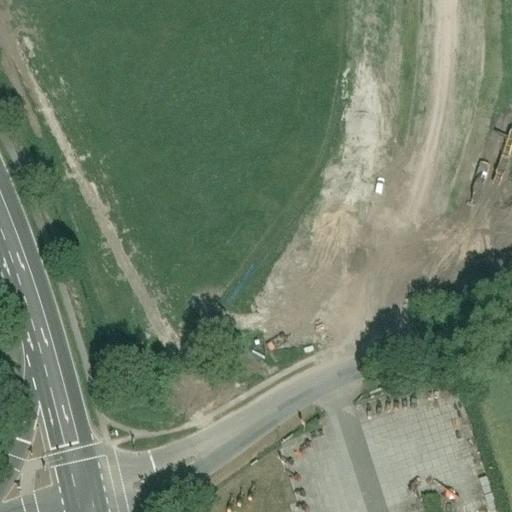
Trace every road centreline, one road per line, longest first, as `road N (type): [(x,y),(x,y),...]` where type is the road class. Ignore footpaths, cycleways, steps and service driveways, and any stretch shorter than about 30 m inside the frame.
road 1 (unclassified): [(442,0),(441,103),(337,372)]
road 2 (unclassified): [(89,510),(201,455),(337,372)]
road 3 (primary): [(89,510),(42,335)]
road 4 (unclassified): [(337,372),(392,353),(511,334)]
road 5 (primary): [(42,335),(27,420),(0,485)]
road 6 (unknown): [(337,372),(376,511)]
road 7 (primary): [(42,335),(0,215)]
